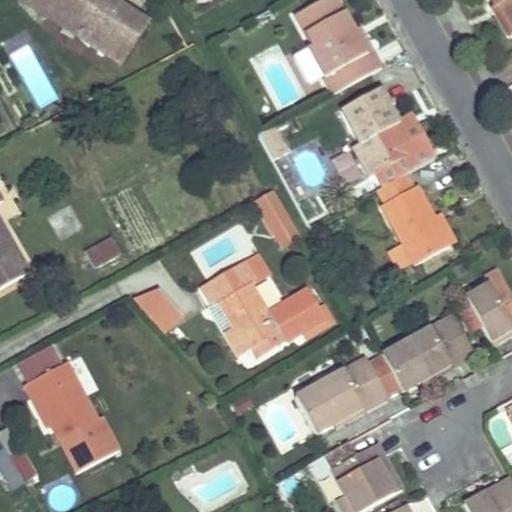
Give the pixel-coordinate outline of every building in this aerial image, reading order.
[(49,6),(39,0),(19,0),(73,35),(79,25),(64,16),(62,20),(46,11),(49,6)] [(142,24),(105,0),(39,0),(49,6),(46,11),(62,20),(64,16),(79,25),(73,35),(86,45),(99,55),(101,53),(116,63),(142,24)] [(350,30),(333,0),(326,0),(293,19),(310,49),(306,51),(332,96),(380,70),(370,52),(365,55),(354,36),(350,37),(347,32),(350,30)] [(511,0),(491,0),(497,10),(502,7),(511,24),(511,0)] [(494,11),(509,39),(511,36),(511,24),(502,7),(497,10),(494,11)] [(365,55),(370,52),(356,28),(350,30),(347,32),(350,37),(354,36),(365,55)] [(368,179),(413,154),(401,133),(395,135),(392,129),(397,126),(378,91),(340,112),(359,146),(352,150),(368,179)] [(395,135),(401,133),(397,126),(392,129),(395,135)] [(275,129),(256,139),(270,164),(288,154),(275,129)] [(404,176),(376,191),(384,208),(382,209),(401,243),(413,265),(415,268),(450,249),(434,221),(417,190),(413,193),(404,176)] [(272,190),(254,200),(281,251),(300,241),(272,190)] [(60,241),(82,228),(69,206),(47,219),(60,241)] [(434,221),(450,249),(457,245),(441,217),(434,221)] [(6,236),(0,239),(0,286),(26,272),(6,236)] [(113,239),(86,253),(94,268),(120,254),(113,239)] [(399,273),(413,265),(401,243),(387,251),(399,273)] [(257,257),(245,264),(256,282),(268,276),(257,257)] [(245,264),(210,284),(220,301),(216,303),(231,330),(245,353),(252,349),(266,341),(272,351),(284,344),(323,322),(303,287),(264,309),(251,285),(256,282),(245,264)] [(485,286),(462,299),(488,347),(503,339),(501,335),(511,329),(507,322),(511,318),(511,306),(504,291),(493,271),(481,278),(485,286)] [(210,284),(202,288),(212,305),(216,303),(220,301),(210,284)] [(154,304),(149,308),(167,333),(174,326),(154,304)] [(149,308),(145,312),(165,334),(167,333),(149,308)] [(449,317),(377,356),(397,393),(417,382),(446,367),(448,369),(471,357),(449,317)] [(511,331),(511,329),(501,335),(503,339),(511,334),(511,331)] [(231,330),(222,334),(237,358),(245,353),(231,330)] [(266,341),(252,349),(257,359),(272,351),(266,341)] [(362,358),(291,399),(312,435),(330,425),(359,409),(360,412),(384,399),(362,358)] [(66,363),(21,387),(28,400),(35,397),(49,424),(58,440),(74,474),(97,460),(82,428),(96,420),(66,363)] [(446,367),(417,382),(419,385),(448,369),(446,367)] [(35,397),(28,400),(42,427),(49,424),(35,397)] [(359,409),(330,425),(332,428),(360,412),(359,409)] [(353,457),(345,444),(320,457),(328,471),(353,457)] [(353,457),(328,471),(341,496),(335,500),(341,511),(359,511),(398,491),(383,464),(377,467),(374,462),(380,458),(374,446),(353,457)] [(1,452),(0,452),(0,474),(11,469),(5,460),(1,452)] [(18,452),(5,460),(11,469),(20,485),(34,478),(18,452)] [(380,458),(374,462),(377,467),(383,464),(380,458)] [(11,469),(0,474),(0,476),(9,491),(20,485),(11,469)] [(490,487),(460,503),(465,511),(511,511),(511,485),(510,482),(507,477),(495,485),(500,493),(495,495),(490,487)] [(495,485),(490,487),(495,495),(500,493),(495,485)]
